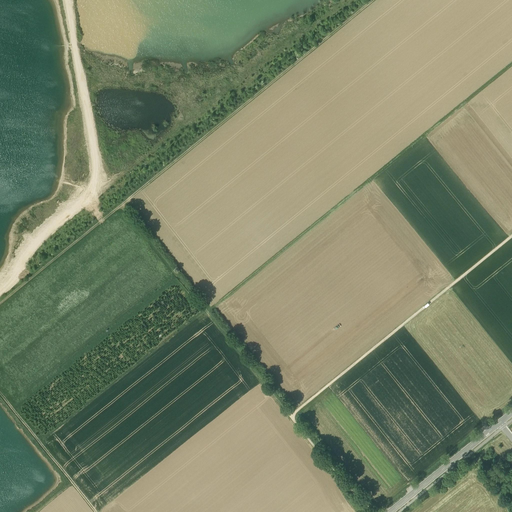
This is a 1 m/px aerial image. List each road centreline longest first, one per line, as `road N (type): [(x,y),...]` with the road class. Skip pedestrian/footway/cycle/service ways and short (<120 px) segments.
road 1 (track): [(380,0),(0,309)]
road 2 (track): [(373,511),(291,416),(511,236)]
road 3 (track): [(206,311),(511,63)]
road 4 (track): [(124,208),(291,416)]
road 5 (track): [(0,392),(96,511)]
road 6 (tertiary): [(390,511),(499,423)]
